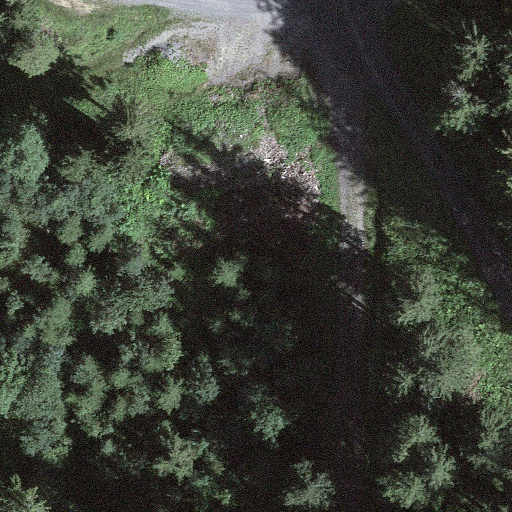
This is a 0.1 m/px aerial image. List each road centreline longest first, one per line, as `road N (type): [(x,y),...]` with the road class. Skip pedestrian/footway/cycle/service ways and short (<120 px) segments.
road 1 (track): [(337,9),(366,511)]
road 2 (track): [(337,9),(442,167),(511,303)]
road 3 (track): [(0,89),(111,58),(229,0)]
